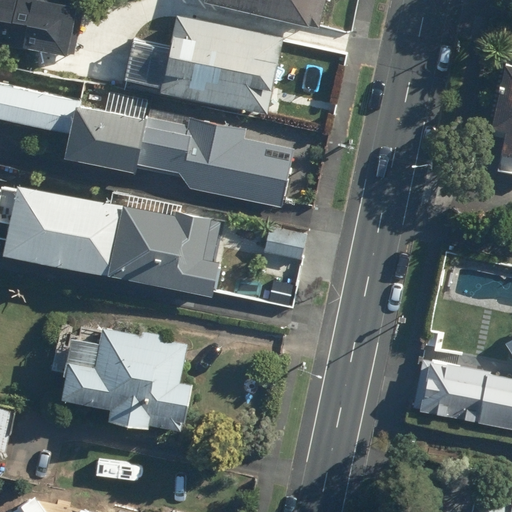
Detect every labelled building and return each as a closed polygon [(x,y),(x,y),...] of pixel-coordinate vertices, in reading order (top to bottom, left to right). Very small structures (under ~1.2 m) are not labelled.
[(0,0),(0,35),(26,39),(25,46),(76,54),(84,0),(0,0)] [(216,0),(321,25),(327,0),(216,0)] [(179,11),(164,89),(270,110),(286,31),(179,11)] [(500,168),(511,170),(511,57),(506,56),(489,135),(507,139),(500,168)] [(0,112),(74,130),(81,98),(0,79),(0,112)] [(140,159),(151,115),(81,98),(74,130),(68,152),(138,168),(140,159)] [(140,159),(181,169),(189,182),(282,204),(296,147),(247,135),(249,128),(194,115),(192,125),(151,115),(140,159)] [(0,237),(11,240),(9,249),(112,271),(126,204),(23,182),(22,185),(0,180),(0,237)] [(126,204),(112,271),(219,293),(226,258),(218,257),(227,216),(177,206),(175,214),(126,204)] [(309,234),(270,225),(265,248),(304,257),(309,234)] [(115,325),(107,323),(106,327),(83,322),(82,328),(65,324),(56,370),(70,373),(65,392),(117,403),(114,416),(153,425),(154,422),(185,428),(195,382),(182,380),(190,341),(115,325)] [(511,374),(425,357),(415,405),(511,424),(511,338),(507,343),(511,349),(511,374)] [(17,410),(0,407),(0,452),(8,454),(17,410)] [(100,511),(46,501),(39,491),(10,510),(11,511),(100,511)] [(511,511),(511,500),(482,494),(478,511),(511,511)]
